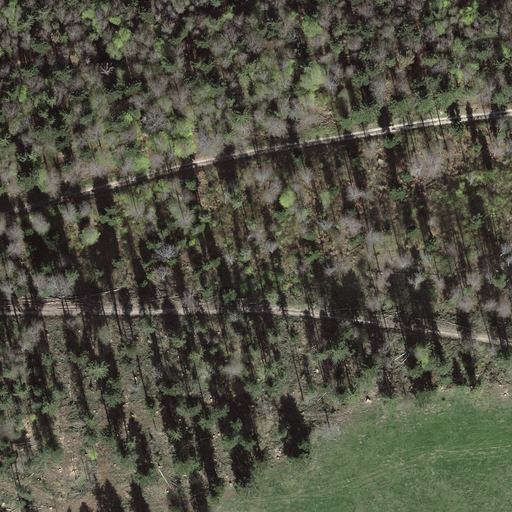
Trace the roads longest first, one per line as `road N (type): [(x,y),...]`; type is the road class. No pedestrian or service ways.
road 1 (track): [(511,111),(228,157),(0,215)]
road 2 (track): [(511,341),(265,309),(0,312)]
road 3 (track): [(0,63),(283,0)]
